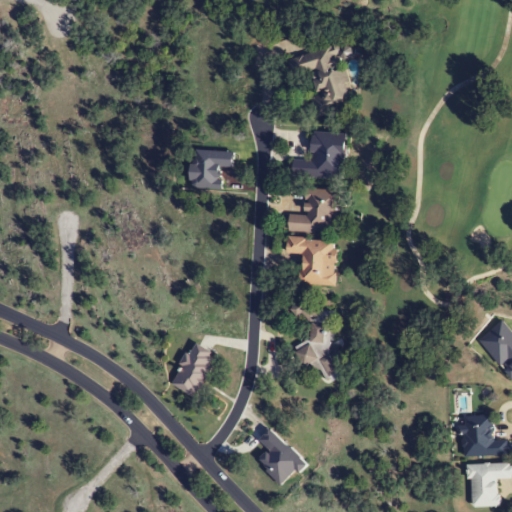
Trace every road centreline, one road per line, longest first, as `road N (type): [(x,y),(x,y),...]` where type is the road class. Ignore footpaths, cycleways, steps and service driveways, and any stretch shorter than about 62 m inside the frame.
road 1 (residential): [(180,477),(228,426),(247,383),(265,120)]
road 2 (tertiary): [(250,511),(120,378),(0,312)]
road 3 (tertiary): [(0,338),(115,404),(213,511)]
road 4 (residential): [(51,362),(65,308),(69,220)]
